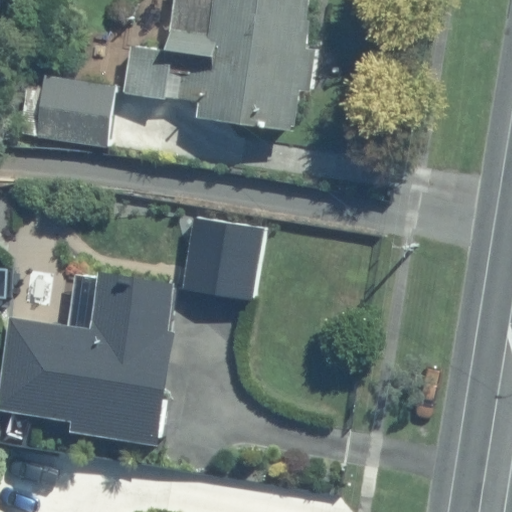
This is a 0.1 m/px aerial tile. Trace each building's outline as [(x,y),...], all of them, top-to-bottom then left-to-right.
[(175,100),(181,66),(193,68),(188,97),(212,101),(209,117),(299,131),(306,89),(321,92),(327,53),(312,50),(319,0),(226,0),(221,34),(184,28),(179,54),(143,48),(135,94),(175,100)] [(119,80),(53,74),(47,143),(114,148),(119,80)] [(152,257),(188,250),(179,205),(143,212),(152,257)] [(213,211),(208,244),(253,250),(258,217),(213,211)] [(81,436),(173,447),(192,279),(114,270),(106,332),(12,321),(2,413),(83,423),(81,436)]
